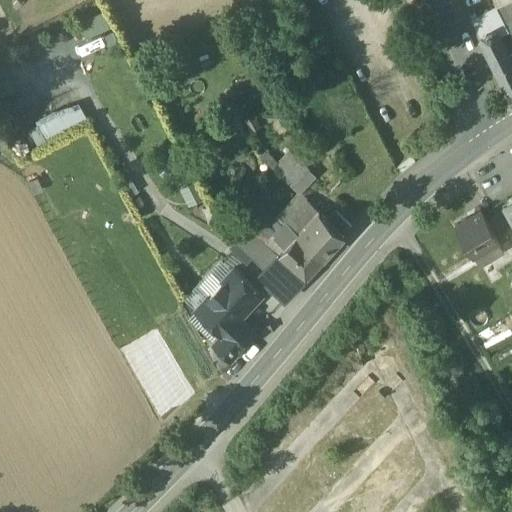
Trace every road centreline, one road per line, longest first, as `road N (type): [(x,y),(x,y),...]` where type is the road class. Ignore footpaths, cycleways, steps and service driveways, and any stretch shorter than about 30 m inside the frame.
road 1 (secondary): [(498,131),(426,183),(133,511)]
road 2 (track): [(393,218),(511,415)]
road 3 (tertiary): [(498,131),(442,0)]
